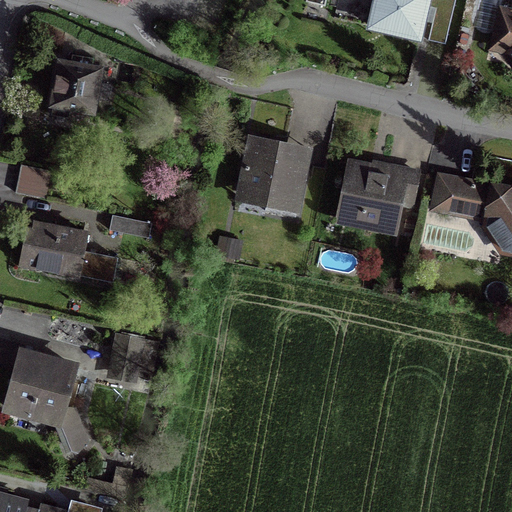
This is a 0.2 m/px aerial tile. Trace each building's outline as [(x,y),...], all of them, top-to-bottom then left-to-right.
[(375,0),(369,28),(417,39),(426,0),(375,0)] [(511,15),(502,14),(497,35),(511,39),(509,51),(510,51),(509,57),(511,57),(511,58),(511,61),(511,15)] [(77,59),(76,66),(58,63),(50,106),(52,106),(50,116),(67,119),(69,109),(91,113),(94,99),(104,101),(107,85),(97,83),(99,70),(88,68),(89,61),(77,59)] [(287,146),(249,139),(238,193),(266,198),(264,206),(265,206),(295,212),(305,165),(284,161),(287,146)] [(386,167),(385,172),(348,164),(337,219),(393,230),(399,205),(408,207),(415,173),(386,167)] [(20,166),(14,194),(44,200),(49,172),(20,166)] [(511,192),(438,178),(432,209),(487,220),(485,227),(501,251),(511,253),(511,192)] [(110,231),(150,239),(154,224),(113,216),(110,231)] [(35,268),(39,269),(111,283),(116,259),(82,252),(85,235),(32,225),(31,232),(26,231),(21,256),(37,259),(35,268)] [(138,342),(118,338),(111,372),(131,376),(138,342)] [(0,361),(15,366),(4,408),(31,415),(33,409),(61,416),(63,409),(74,368),(21,354),(22,348),(0,341),(0,361)] [(0,511),(24,511),(25,510),(10,506),(12,498),(0,495),(0,511)]
